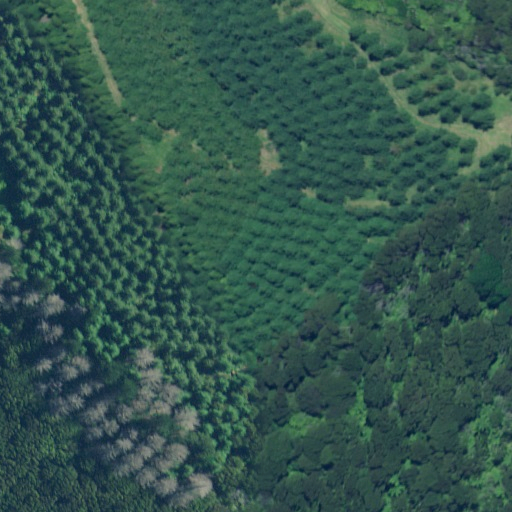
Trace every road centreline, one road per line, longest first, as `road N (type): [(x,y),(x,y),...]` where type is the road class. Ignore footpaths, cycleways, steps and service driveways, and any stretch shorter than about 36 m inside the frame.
road 1 (track): [(52,8),(136,109),(179,120),(344,203),(415,194),(490,152),(501,131)]
road 2 (track): [(501,131),(461,132),(401,111),(382,60),(315,0)]
